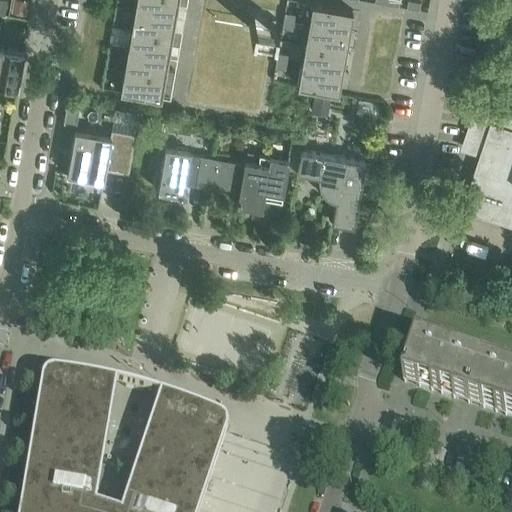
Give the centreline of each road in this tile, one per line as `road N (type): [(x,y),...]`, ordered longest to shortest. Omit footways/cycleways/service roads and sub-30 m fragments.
road 1 (residential): [(400,291),(18,222)]
road 2 (residential): [(18,222),(51,0)]
road 3 (residential): [(412,216),(451,0)]
road 4 (residential): [(511,462),(365,412)]
road 5 (residential): [(365,412),(368,376),(400,291)]
